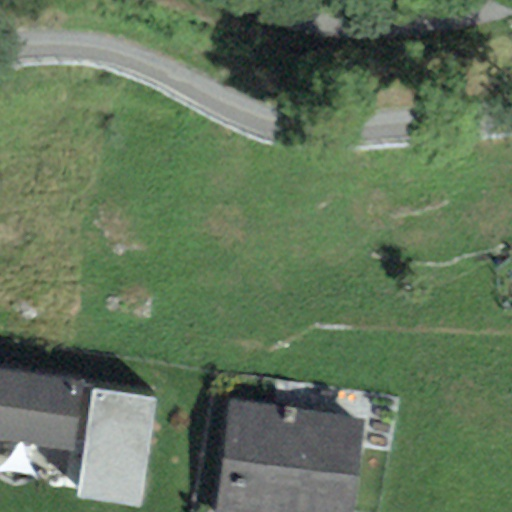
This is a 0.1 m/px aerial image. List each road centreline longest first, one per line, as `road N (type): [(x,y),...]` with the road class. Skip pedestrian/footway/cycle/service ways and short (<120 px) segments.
road 1 (unclassified): [(511,112),(322,124),(269,117),(145,59),(90,44),(0,41)]
road 2 (residential): [(505,0),(366,19),(282,6)]
